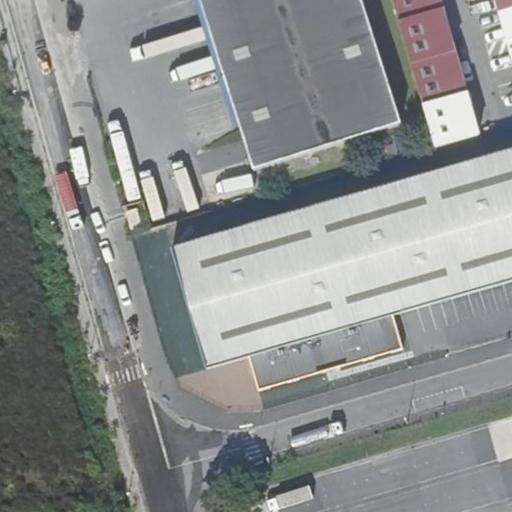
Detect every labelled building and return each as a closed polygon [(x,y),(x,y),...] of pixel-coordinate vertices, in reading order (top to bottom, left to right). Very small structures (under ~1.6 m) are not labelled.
[(205,0),(251,161),(254,171),(401,122),(361,0),(205,0)] [(437,0),(390,0),(434,149),(477,137),(437,0)] [(511,0),(494,0),(511,60),(511,0)] [(511,150),(170,250),(204,370),(247,358),(257,391),(401,349),(391,316),(511,280),(511,150)] [(137,210),(127,213),(132,232),(142,229),(137,210)]
